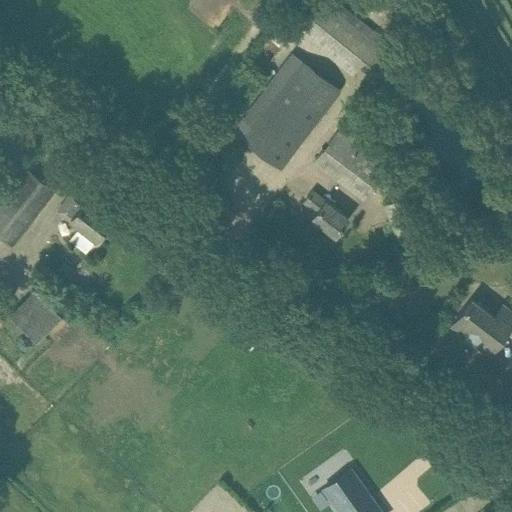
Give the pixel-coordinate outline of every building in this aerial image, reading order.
[(353,75),(378,44),(323,0),(303,0),(286,22),(353,75)] [(338,91),(299,61),(241,139),(280,168),(323,112),(338,91)] [(382,172),(333,135),(314,161),(362,198),(382,172)] [(0,201),(0,234),(12,244),(54,190),(26,168),(0,201)] [(347,217),(312,190),(304,201),(316,211),(311,217),(334,235),(347,217)] [(94,239),(95,239),(111,219),(85,199),(85,200),(72,191),(57,210),(78,227),(69,238),(85,251),(94,239)] [(385,206),(402,246),(419,238),(403,199),(385,206)] [(8,315),(36,343),(63,318),(35,289),(8,315)] [(511,311),(503,304),(494,316),(471,298),(451,324),(489,352),(511,321),(511,311)] [(350,469),(324,487),(341,511),(375,511),(379,509),(350,469)]
